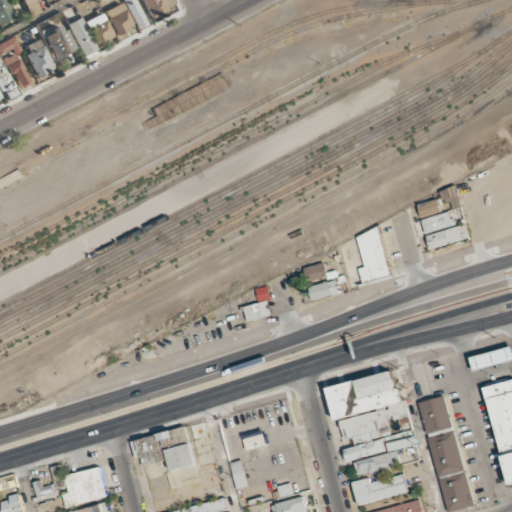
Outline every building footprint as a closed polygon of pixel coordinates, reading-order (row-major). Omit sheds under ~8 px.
[(0,0),(0,24),(15,17),(6,0),(0,0)] [(44,10),(39,0),(21,0),(29,17),(44,10)] [(147,25),(134,0),(122,0),(137,30),(147,25)] [(142,0),(149,18),(175,7),(171,0),(142,0)] [(105,11),(116,36),(133,28),(122,3),(105,11)] [(113,39),(103,14),(85,21),(96,46),(113,39)] [(81,57),(96,51),(82,18),(68,23),(81,57)] [(73,51),(62,23),(42,30),(53,58),(73,51)] [(0,43),(0,55),(11,49),(14,55),(22,51),(13,36),(0,43)] [(36,77),(53,71),(41,39),(24,46),(36,77)] [(29,85),(14,51),(0,56),(0,91),(4,101),(20,94),(18,90),(29,85)] [(443,190),(451,210),(462,206),(454,186),(443,190)] [(418,205),(422,218),(441,212),(437,198),(418,205)] [(455,225),(451,211),(422,219),(426,233),(455,225)] [(431,249),(470,238),(466,223),(427,235),(431,249)] [(362,284),(393,276),(380,228),(356,234),(364,267),(358,268),(362,284)] [(305,267),(309,282),(328,277),(324,262),(305,267)] [(310,286),(313,300),(340,294),(336,280),(310,286)] [(245,306),(249,321),(272,315),(268,300),(245,306)] [(511,360),(511,345),(472,356),(476,371),(511,360)] [(329,385),(335,419),(340,418),(345,440),(354,438),(355,447),(344,449),(347,460),(417,445),(415,432),(392,437),(388,418),(397,416),(399,424),(407,422),(397,372),(329,385)] [(511,379),(484,388),(511,482),(511,379)] [(417,402),(449,511),(478,504),(446,393),(417,402)] [(144,466),(170,460),(172,470),(196,464),(187,427),(137,439),(144,466)] [(267,444),(263,433),(244,439),(247,450),(267,444)] [(402,464),(398,449),(417,444),(414,436),(387,442),(389,452),(355,461),(358,475),(402,464)] [(231,462),(237,488),(250,485),(243,459),(231,462)] [(108,496),(100,465),(61,474),(59,465),(51,467),(56,484),(42,487),(41,481),(33,482),(38,501),(59,495),(58,490),(63,488),(67,507),(108,496)] [(410,491),(406,474),(372,482),(371,478),(353,482),(359,504),(410,491)] [(281,497),(295,493),(292,483),(279,486),(281,497)] [(0,511),(25,511),(22,495),(0,499),(1,504),(0,504),(0,511)] [(308,511),(305,495),(273,503),(275,511),(308,511)] [(218,511),(230,509),(227,497),(168,511),(218,511)] [(368,511),(423,511),(419,497),(368,511)] [(108,511),(105,502),(70,511),(108,511)]
